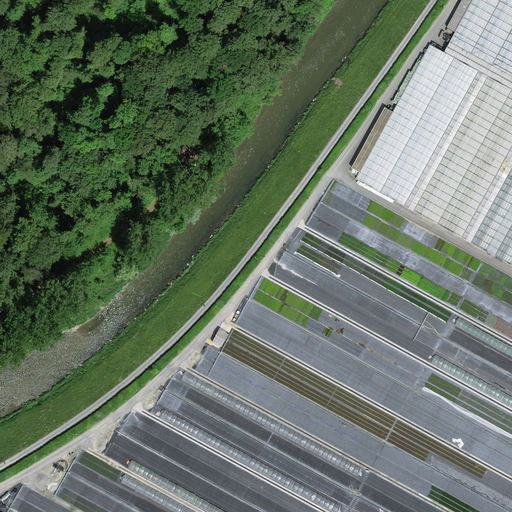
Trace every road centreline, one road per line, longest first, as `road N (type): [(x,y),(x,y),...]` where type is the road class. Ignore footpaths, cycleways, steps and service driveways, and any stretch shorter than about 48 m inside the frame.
road 1 (track): [(0,465),(111,393),(215,295),(434,0)]
road 2 (track): [(242,0),(152,188),(114,227),(0,312)]
